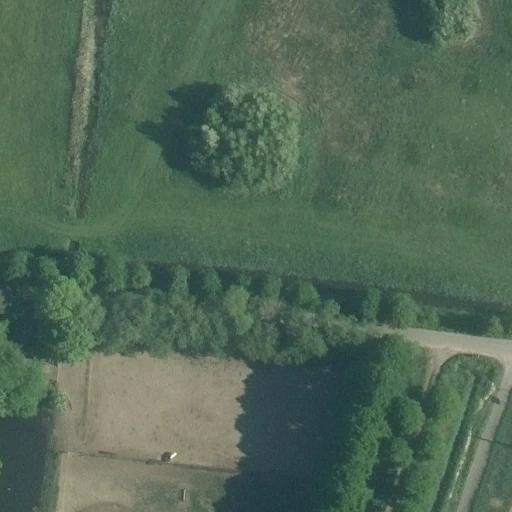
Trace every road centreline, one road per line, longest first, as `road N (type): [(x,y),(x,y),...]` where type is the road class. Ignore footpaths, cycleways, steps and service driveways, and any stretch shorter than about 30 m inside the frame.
road 1 (unclassified): [(445,340),(0,293)]
road 2 (unclassified): [(385,511),(445,340)]
road 3 (unclassified): [(460,511),(511,363)]
